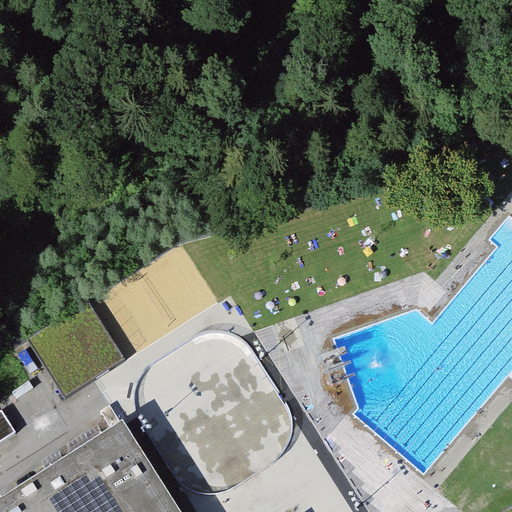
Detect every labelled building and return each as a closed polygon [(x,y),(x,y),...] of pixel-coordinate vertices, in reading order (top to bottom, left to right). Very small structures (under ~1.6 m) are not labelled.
[(87,309),(32,343),(67,398),(122,363),(87,309)] [(29,346),(20,352),(43,384),(52,378),(29,346)] [(339,354),(317,362),(326,388),(348,381),(339,354)] [(7,415),(0,419),(0,452),(22,438),(7,415)] [(173,511),(122,432),(0,509),(0,511),(173,511)]
